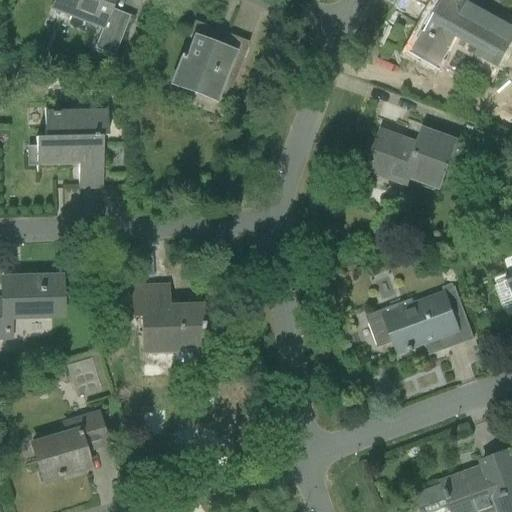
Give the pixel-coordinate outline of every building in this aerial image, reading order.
[(52,0),(49,10),(100,30),(93,49),(113,57),(129,17),(127,16),(123,26),(106,19),(112,0),(52,0)] [(438,67),(454,37),(477,50),(473,56),(482,61),(484,58),(490,62),(489,65),(498,70),(511,43),(511,19),(475,0),(464,0),(462,6),(451,0),(441,0),(425,31),(426,32),(414,54),(438,67)] [(173,77),(171,85),(193,93),(196,94),(215,102),(218,93),(229,97),(249,43),(227,35),(221,48),(212,45),(216,34),(198,28),(192,43),(186,40),(181,56),(179,55),(178,58),(180,59),(173,77)] [(105,108),(105,111),(46,113),(46,110),(44,110),(45,138),(35,139),(36,174),(38,174),(38,165),(78,163),(79,190),(103,189),(101,137),(107,137),(106,108),(105,108)] [(409,185),(411,181),(438,191),(456,143),(424,131),(419,146),(382,132),(365,181),(366,181),(370,171),(409,185)] [(0,300),(0,338),(12,338),(11,317),(63,315),(61,277),(2,280),(3,301),(0,300)] [(131,327),(111,327),(112,355),(145,354),(145,350),(144,350),(144,345),(179,344),(180,352),(202,351),(201,330),(204,330),(204,323),(201,323),(200,306),(167,308),(166,287),(130,289),(131,317),(131,327)] [(393,340),(398,354),(412,349),(411,347),(423,342),(425,349),(437,344),(439,349),(472,337),(454,288),(371,319),(380,343),(391,339),(392,341),(393,340)] [(30,446),(41,481),(87,466),(83,451),(105,444),(96,415),(61,426),(64,435),(30,446)] [(416,496),(419,505),(421,511),(448,511),(453,510),(453,511),(487,511),(499,508),(500,511),(511,511),(511,472),(505,456),(509,454),(508,452),(482,462),(485,471),(467,478),(466,475),(443,484),(444,485),(416,496)]
